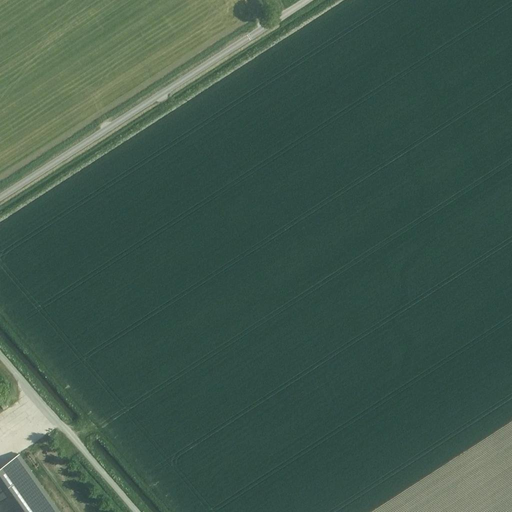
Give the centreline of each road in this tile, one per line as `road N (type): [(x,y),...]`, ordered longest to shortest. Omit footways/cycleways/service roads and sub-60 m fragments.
road 1 (unclassified): [(0,198),(312,0)]
road 2 (unclassified): [(134,511),(0,353)]
